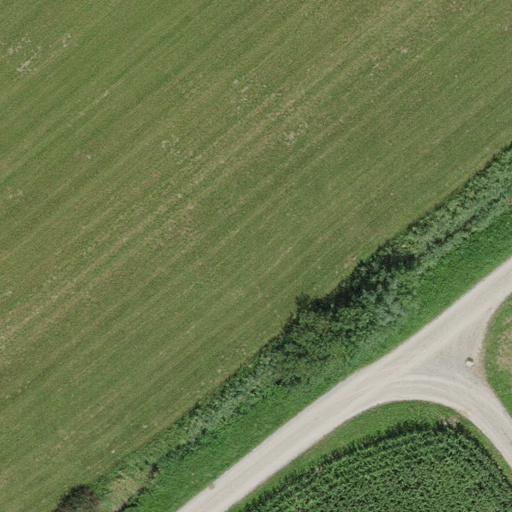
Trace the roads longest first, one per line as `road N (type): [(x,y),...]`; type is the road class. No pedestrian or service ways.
road 1 (track): [(442,341),(211,511)]
road 2 (track): [(511,448),(442,341)]
